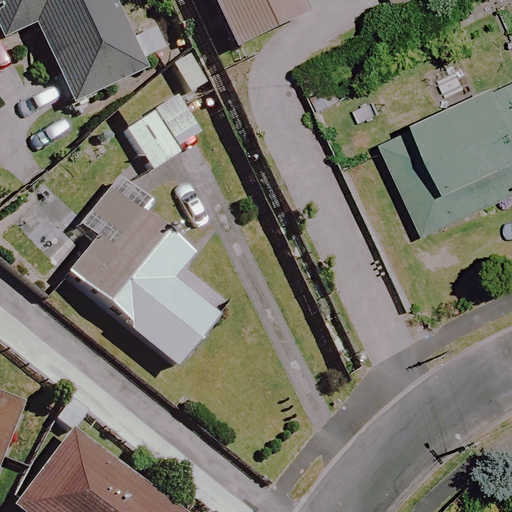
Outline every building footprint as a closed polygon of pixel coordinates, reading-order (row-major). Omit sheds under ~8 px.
[(113,0),(0,0),(0,35),(3,42),(35,26),(64,87),(73,105),(147,71),(113,0)] [(211,0),(235,50),(310,16),(302,0),(211,0)] [(511,87),(381,146),(423,240),(459,224),(447,198),(511,168),(511,87)] [(176,98),(153,112),(178,148),(186,143),(200,135),(176,98)] [(224,307),(98,194),(68,228),(94,251),(64,285),(163,374),(224,307)] [(0,441),(11,413),(0,408),(0,441)] [(159,511),(60,439),(6,511),(159,511)]
